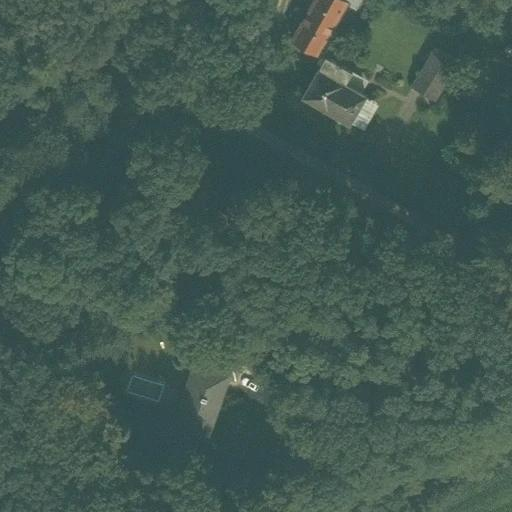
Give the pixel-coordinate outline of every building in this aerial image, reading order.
[(294,41),(316,53),(325,39),(346,2),(355,8),(359,0),(313,0),(291,39),(294,41)] [(412,87),(434,100),(451,72),(448,71),(455,60),(435,48),(412,87)] [(302,96),(349,124),(366,95),(345,82),(352,71),(325,55),(302,96)] [(228,376),(235,379),(241,363),(188,345),(182,360),(195,365),(196,364),(228,375),(228,376)] [(174,425),(206,436),(228,376),(228,375),(196,364),(195,365),(195,366),(201,368),(191,396),(185,394),(174,425)] [(195,366),(185,394),(191,396),(201,368),(195,366)]
